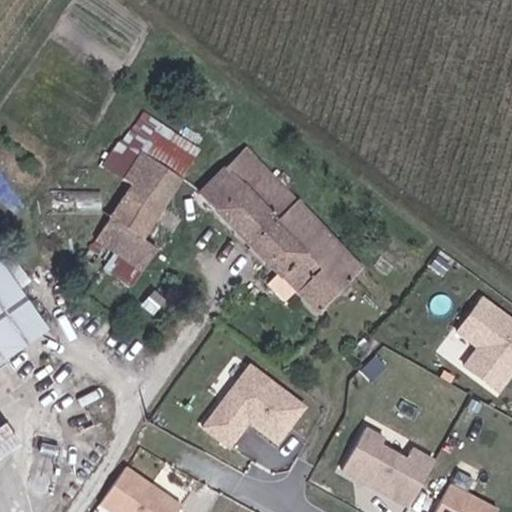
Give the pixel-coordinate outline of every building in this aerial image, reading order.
[(121,161),(135,170),(149,146),(193,172),(210,144),(154,110),(121,161)] [(369,264),(254,145),(210,187),(285,265),(297,277),(325,307),(369,264)] [(143,175),(137,185),(171,207),(193,172),(149,146),(135,170),(143,175)] [(140,258),(171,207),(137,185),(106,238),(140,258)] [(106,238),(96,254),(106,260),(111,253),(121,259),(118,266),(145,283),(154,267),(140,258),(106,238)] [(0,242),(0,368),(61,326),(12,258),(0,242)] [(297,277),(285,265),(278,272),(290,284),(297,277)] [(474,353),(460,371),(492,396),(511,370),(511,329),(478,304),(453,336),(474,353)] [(245,372),(198,433),(223,453),(243,427),(272,449),(299,413),(245,372)] [(403,511),(428,467),(405,454),(399,465),(375,451),(379,444),(360,433),(337,474),(403,511)] [(122,471),(95,509),(98,511),(175,511),(176,510),(122,471)] [(487,511),(445,489),(432,511),(487,511)]
